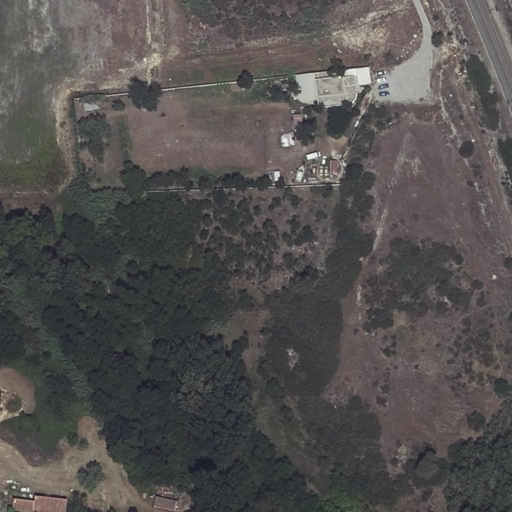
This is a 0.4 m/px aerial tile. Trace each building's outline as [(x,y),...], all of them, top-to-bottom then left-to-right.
[(371,83),(369,68),(356,69),(358,85),(371,83)] [(357,93),(355,76),(343,77),(316,80),(319,98),(346,94),(357,93)] [(346,94),(319,98),(320,108),(348,105),(351,104),(353,103),(356,100),(357,97),(357,95),(357,93),(346,94)] [(301,143),(299,118),(292,118),(293,143),(301,143)] [(34,497),(34,502),(33,511),(65,511),(67,501),(34,497)] [(180,511),(183,501),(176,499),(173,511),(180,511)] [(26,511),(33,511),(34,502),(13,500),(12,511),(26,511)]
